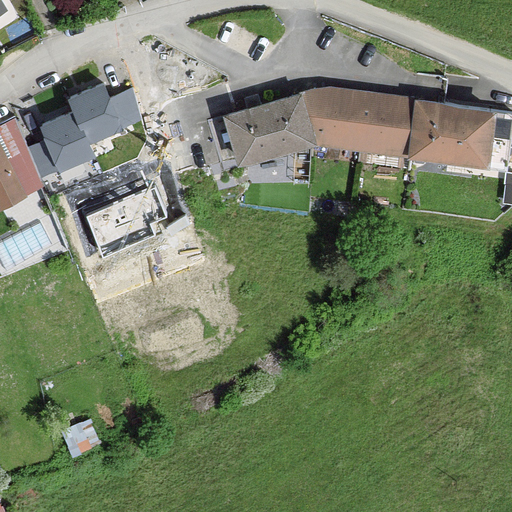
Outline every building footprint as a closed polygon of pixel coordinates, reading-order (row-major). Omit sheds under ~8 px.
[(332,87),(309,91),(298,94),(311,138),(321,139),(361,143),(509,162),(511,137),(511,112),(480,106),(444,100),(446,79),(423,76),(419,98),(332,87)] [(43,122),(63,167),(118,146),(114,133),(139,120),(132,88),(115,95),(108,81),(72,93),(74,108),(43,122)] [(247,111),(230,118),(245,160),(311,138),(298,94),(285,99),(259,108),(256,99),(246,102),(247,111)] [(36,148),(22,119),(0,130),(0,132),(12,159),(32,151),(36,148)] [(0,132),(0,187),(8,204),(48,186),(32,151),(12,159),(0,132)] [(160,182),(85,213),(103,257),(164,235),(159,224),(176,218),(160,182)] [(78,451),(108,442),(99,415),(70,424),(78,451)] [(0,511),(8,511),(0,493),(0,511)]
